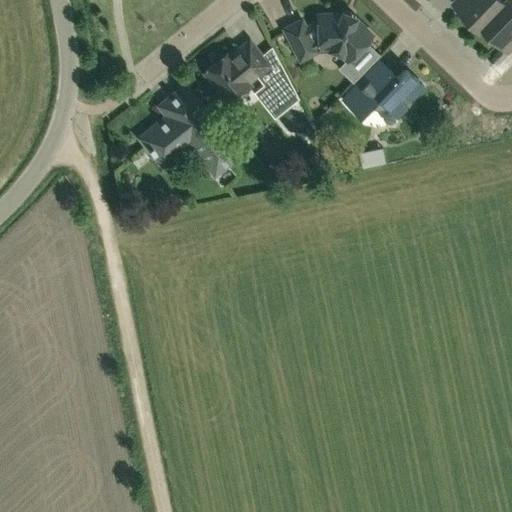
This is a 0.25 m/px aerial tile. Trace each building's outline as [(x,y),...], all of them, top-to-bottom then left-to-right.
[(479,29),(507,0),(506,0),(505,1),(503,0),(455,0),(453,3),(479,29)] [(511,2),(509,0),(507,0),(479,29),(480,29),(482,26),(509,52),(511,47),(511,2)] [(371,35),(354,18),(354,17),(354,16),(353,15),(352,14),(351,14),(350,15),(346,14),(346,13),(345,11),(344,11),(342,11),(341,12),(341,13),(317,15),(318,20),(305,27),(301,20),(284,28),(299,59),(316,50),(315,47),(319,45),(319,49),(329,48),(332,52),(336,53),(340,52),(347,59),(360,72),(381,50),(368,38),(371,35)] [(283,109),(297,99),(299,98),(272,45),(260,54),(255,48),(249,40),(238,48),(227,57),(225,54),(203,71),(228,101),(249,84),(247,81),(256,75),(263,84),(283,109)] [(379,60),(342,99),(360,116),(371,105),(374,108),(378,109),(382,108),(385,105),(396,115),(403,108),(407,109),(411,107),(414,105),(415,101),(414,97),(424,86),(405,68),(397,77),(379,60)] [(214,172),(237,154),(183,87),(160,105),(169,115),(146,133),(144,136),(144,139),(145,142),(149,147),(149,148),(152,152),(153,152),(157,157),(160,159),(163,159),(166,158),(188,140),(214,172)] [(316,149),(334,171),(343,164),(325,142),(316,149)]
